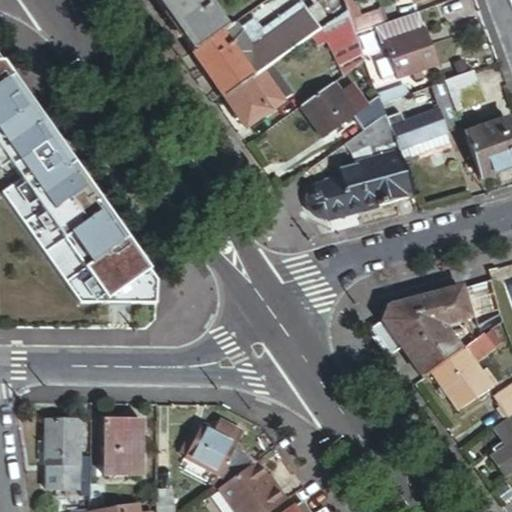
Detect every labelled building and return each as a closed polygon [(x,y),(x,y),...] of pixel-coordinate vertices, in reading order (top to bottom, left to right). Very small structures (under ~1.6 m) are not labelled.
[(154,0),(193,55),(227,31),(205,0),(154,0)] [(350,0),(342,0),(347,13),(350,20),(359,16),(355,5),(352,6),(350,0)] [(253,21),(238,32),(265,71),(270,67),(311,38),(319,32),(300,5),(261,32),(253,21)] [(359,16),(350,20),(355,36),(386,25),(380,9),(359,16)] [(311,38),(317,48),(327,43),(343,79),(365,63),(355,36),(350,20),(347,13),(319,32),(311,38)] [(227,31),(193,55),(225,99),(261,74),(265,71),(238,32),(234,26),(227,31)] [(436,68),(424,31),(385,45),(397,82),(436,68)] [(0,126),(33,104),(0,58),(0,126)] [(265,71),(261,74),(282,103),(292,97),(270,67),(265,71)] [(261,74),(225,99),(246,129),(282,103),(261,74)] [(484,104),(473,74),(445,84),(456,114),(484,104)] [(398,116),(386,120),(393,140),(398,154),(401,162),(409,160),(409,161),(450,146),(446,137),(462,131),(461,128),(456,114),(445,84),(429,89),(437,111),(401,124),(398,116)] [(347,104),(334,85),(300,109),(322,140),(356,116),(347,104)] [(406,98),(402,87),(377,96),(381,107),(406,98)] [(359,96),(347,104),(356,116),(367,108),(359,96)] [(86,179),(33,104),(0,126),(0,170),(11,187),(2,194),(17,215),(30,216),(86,179)] [(386,120),(385,118),(363,133),(369,148),(384,143),(393,140),(386,120)] [(464,137),(480,181),(511,169),(511,134),(507,121),(470,134),(464,137)] [(467,126),(461,128),(462,131),(464,137),(470,134),(467,126)] [(363,133),(344,146),(352,155),(369,148),(363,133)] [(398,154),(393,140),(384,143),(390,156),(398,154)] [(384,143),(369,148),(373,161),(390,156),(384,143)] [(369,148),(352,155),(355,165),(373,161),(369,148)] [(401,162),(398,154),(390,156),(373,161),(355,165),(339,169),(342,180),(326,184),(327,186),(320,188),(318,189),(317,190),(316,190),(314,191),(313,192),(312,193),(311,194),(310,196),(310,197),(309,198),(309,200),(308,201),(308,203),(308,204),(308,206),(309,207),(309,209),(309,210),(310,211),(311,213),(312,214),(313,215),(314,216),(315,217),(316,218),(318,218),(319,219),(321,219),(322,220),(324,220),(325,220),(326,219),(328,222),(414,199),(401,162)] [(157,280),(86,179),(30,216),(29,232),(78,302),(156,303),(157,280)] [(29,232),(30,216),(17,215),(29,232)] [(476,325),(501,318),(498,308),(494,293),(491,283),(466,290),(476,325)] [(494,293),(498,308),(511,303),(511,294),(510,288),(494,293)] [(0,319),(61,321),(62,291),(0,289),(0,319)] [(431,375),(460,354),(442,328),(468,321),(460,290),(387,310),(382,323),(400,349),(423,381),(431,375)] [(382,323),(374,329),(392,355),(400,349),(382,323)] [(374,329),(372,330),(391,356),(392,355),(374,329)] [(492,332),(464,352),(475,367),(495,352),(494,350),(501,345),(492,332)] [(475,367),(464,352),(460,354),(431,375),(458,413),(491,390),(480,374),(475,367)] [(487,370),(480,374),(491,390),(497,385),(487,370)] [(511,395),(499,404),(508,419),(511,416),(511,395)] [(493,460),(504,477),(511,471),(511,416),(508,419),(493,430),(505,447),(493,454),(496,458),(493,460)] [(143,422),(105,421),(104,477),(142,478),(143,422)] [(214,433),(239,445),(244,434),(220,421),(214,433)] [(48,467),(76,468),(79,468),(79,423),(45,423),(46,467),(48,467)] [(221,478),(239,445),(214,433),(204,427),(194,444),(186,458),(185,459),(221,478)] [(181,456),(186,458),(194,444),(188,441),(181,456)] [(226,484),(254,464),(239,445),(221,478),(220,479),(226,484)] [(79,458),(79,468),(76,468),(76,480),(91,480),(91,458),(79,458)] [(226,484),(217,490),(232,511),(271,511),(283,504),(274,490),(271,492),(264,483),(267,481),(254,464),(226,484)] [(76,480),(76,468),(48,467),(47,494),(76,494),(76,480)] [(106,484),(91,484),(90,510),(105,511),(106,484)] [(175,511),(175,502),(156,504),(157,511),(175,511)]
